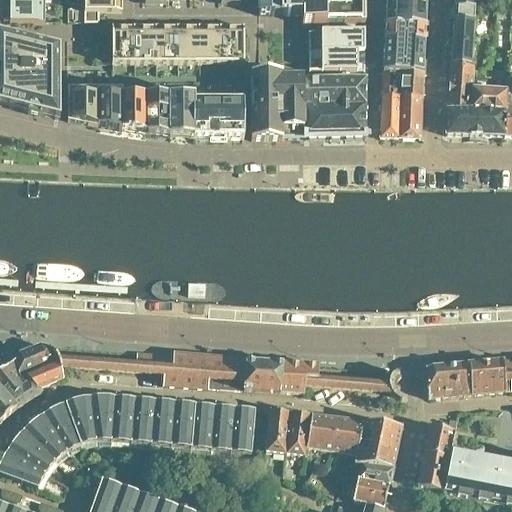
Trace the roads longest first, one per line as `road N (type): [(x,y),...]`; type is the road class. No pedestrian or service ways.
road 1 (residential): [(0,126),(175,157),(428,158)]
road 2 (residential): [(0,437),(43,402),(96,388),(415,416)]
road 3 (residential): [(0,316),(410,347)]
road 4 (residential): [(428,158),(437,0)]
